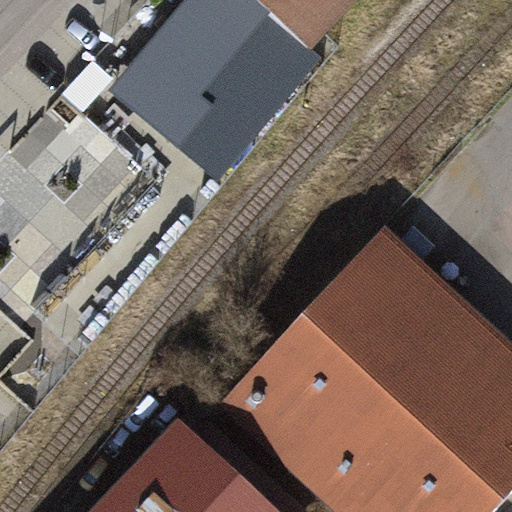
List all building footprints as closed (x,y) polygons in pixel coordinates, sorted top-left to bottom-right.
[(219,178),(314,65),(237,0),(188,0),(113,89),(219,178)] [(266,0),(316,45),(356,0),(266,0)] [(511,375),(372,241),(216,402),(330,511),(485,511),(511,484),(511,375)] [(453,272),(486,301),(507,276),(474,248),(453,272)] [(241,511),(157,434),(83,511),(241,511)]
